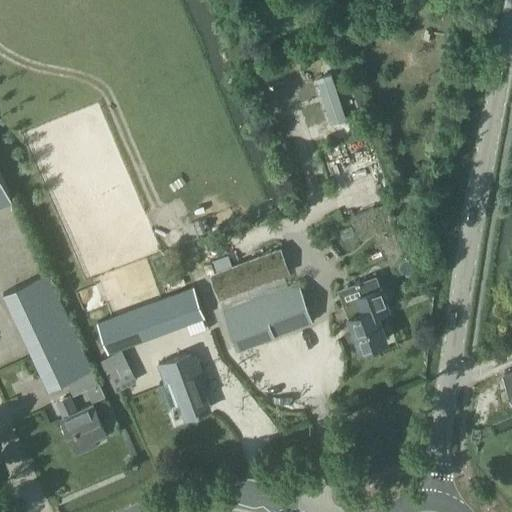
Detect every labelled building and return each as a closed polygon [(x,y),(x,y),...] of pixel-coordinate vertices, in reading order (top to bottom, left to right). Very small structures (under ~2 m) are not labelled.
[(0,204),(14,198),(11,192),(0,168),(0,204)] [(204,253),(219,292),(287,267),(272,229),(204,253)] [(5,292),(6,295),(49,388),(68,379),(93,368),(48,271),(5,292)] [(225,311),(238,346),(313,319),(299,283),(225,311)] [(109,350),(163,330),(205,315),(205,314),(194,285),(98,320),(109,350)] [(380,287),(361,294),(366,308),(350,315),(362,347),(387,337),(375,306),(386,302),(387,306),(388,306),(381,286),(380,287)] [(176,389),(186,416),(211,407),(201,379),(205,378),(196,354),(189,356),(188,351),(159,362),(170,391),(176,389)] [(75,394),(82,390),(88,388),(93,400),(106,394),(93,368),(68,379),(75,394)] [(71,395),(58,401),(65,416),(63,417),(78,451),(96,442),(94,436),(106,430),(94,403),(78,410),(71,395)]
